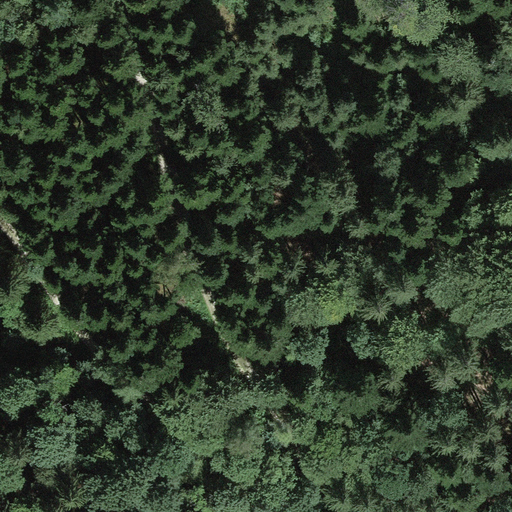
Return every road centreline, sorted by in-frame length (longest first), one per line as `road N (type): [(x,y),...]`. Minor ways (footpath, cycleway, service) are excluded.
road 1 (track): [(117,0),(219,324),(307,463),(310,511)]
road 2 (track): [(0,217),(138,399),(256,479),(261,511)]
